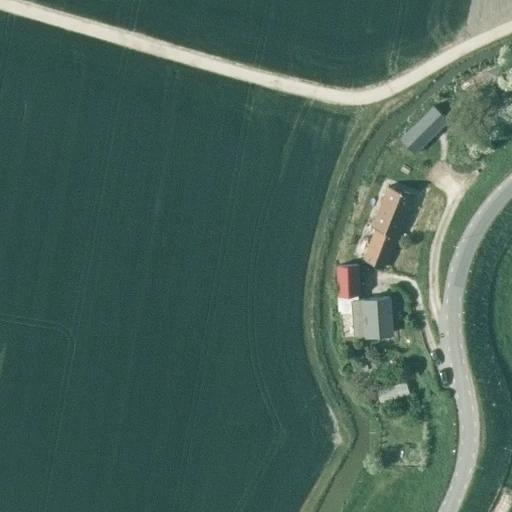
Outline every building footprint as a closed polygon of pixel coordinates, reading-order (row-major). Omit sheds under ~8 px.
[(502,63),(490,67),(494,80),(506,76),(502,63)] [(433,106),(416,123),(431,137),(448,120),(433,106)] [(387,186),(371,226),(396,235),(412,196),(400,191),(403,185),(423,194),(435,166),(406,153),(394,180),(398,182),(395,189),(387,186)] [(359,301),(359,295),(357,265),(337,266),(338,295),(337,295),(338,313),(351,312),(353,336),(391,332),(388,297),(363,299),(363,300),(359,301)] [(377,403),(405,394),(401,381),(373,389),(377,403)]
